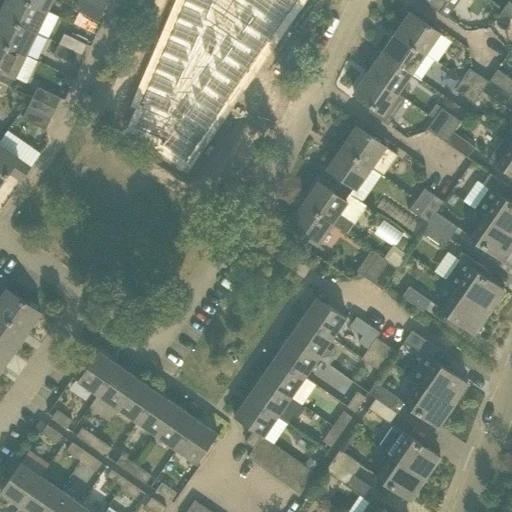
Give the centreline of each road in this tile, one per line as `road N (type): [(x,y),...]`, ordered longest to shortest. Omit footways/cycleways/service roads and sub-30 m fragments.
road 1 (residential): [(363,0),(272,184),(155,344),(88,297)]
road 2 (residential): [(0,424),(88,297)]
road 3 (residential): [(463,511),(511,384)]
